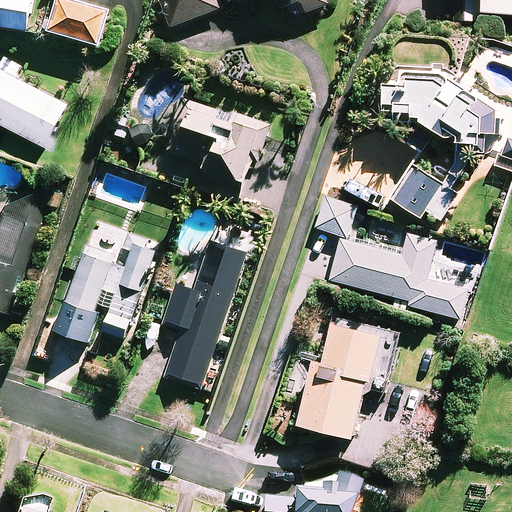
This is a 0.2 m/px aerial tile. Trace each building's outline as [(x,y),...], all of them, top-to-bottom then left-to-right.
[(34,0),(0,0),(0,27),(29,31),(34,0)] [(111,12),(70,0),(59,0),(50,32),(101,47),(111,12)] [(306,2),(310,13),(332,5),(330,0),(161,0),(162,2),(171,29),(222,10),(218,0),(228,0),(230,4),(240,0),(279,0),(292,4),(294,6),(306,2)] [(511,0),(485,0),(485,13),(511,15),(511,0)] [(0,123),(48,148),(70,106),(16,79),(22,67),(5,59),(0,68),(0,123)] [(386,82),(386,95),(385,112),(397,113),(396,123),(416,124),(416,119),(423,119),(423,123),(413,136),(408,143),(424,154),(438,134),(445,140),(458,139),(457,144),(483,145),(483,136),(498,136),(498,109),(444,76),(403,74),(403,82),(386,82)] [(272,126),(185,98),(168,150),(197,160),(194,167),(207,172),(201,190),(241,203),(254,161),(260,163),(272,126)] [(147,123),(132,132),(143,151),(158,141),(147,123)] [(511,140),(508,139),(498,166),(511,171),(511,140)] [(463,152),(450,173),(461,180),(474,159),(463,152)] [(460,194),(416,167),(395,201),(423,219),(428,211),(444,221),(460,194)] [(0,311),(13,317),(46,222),(33,192),(24,189),(0,202),(0,311)] [(359,209),(329,198),(319,228),(349,239),(359,209)] [(268,223),(249,215),(243,228),(263,236),(268,223)] [(160,246),(131,235),(121,263),(113,260),(115,256),(90,247),(59,331),(91,343),(101,315),(97,314),(106,289),(118,294),(104,332),(126,340),(160,246)] [(439,243),(410,235),(405,255),(344,239),(333,281),(412,302),(411,306),(463,320),(471,291),(429,280),(439,243)] [(247,258),(213,246),(199,288),(181,282),(167,321),(185,327),(169,374),(204,386),(247,258)] [(401,338),(337,323),(327,363),(317,360),(301,426),(356,439),(368,388),(388,392),(401,338)] [(264,511),(356,511),(359,479),(339,478),(338,493),(297,490),(296,500),(265,498),(264,511)] [(50,511),(55,500),(42,497),(23,502),(19,511),(50,511)]
